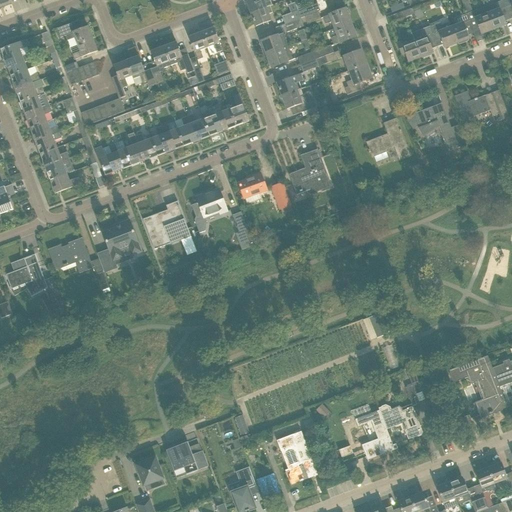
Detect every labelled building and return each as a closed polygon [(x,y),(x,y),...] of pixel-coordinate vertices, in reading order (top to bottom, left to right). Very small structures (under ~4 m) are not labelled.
[(269,0),(245,0),(251,13),(270,6),(272,5),(269,0)] [(325,1),(327,0),(315,0),(317,3),(298,10),(301,18),(318,12),(327,8),(325,1)] [(467,0),(460,0),(466,14),(467,14),(474,33),(479,31),(480,34),(493,29),(485,7),(472,12),(467,0)] [(503,0),(502,0),(498,0),(500,2),(485,7),(493,29),(506,25),(505,21),(511,19),(506,7),(503,0)] [(427,2),(422,5),(424,12),(430,9),(427,2)] [(268,15),(272,13),(270,6),(251,13),(256,27),(270,21),(268,15)] [(350,13),(349,10),(347,9),(345,9),(323,17),(325,25),(331,23),(333,29),(350,23),(348,15),(350,15),(350,13)] [(411,15),(412,13),(410,9),(403,12),(405,18),(411,15)] [(284,24),(301,18),(298,10),(281,16),(284,24)] [(318,12),(304,17),(307,24),(321,19),(318,12)] [(392,22),(405,18),(403,12),(390,16),(392,22)] [(457,24),(450,27),(457,43),(459,44),(463,43),(464,41),(465,40),(464,40),(469,38),(468,35),(474,33),(467,14),(466,14),(463,15),(455,18),(457,24)] [(303,26),(303,25),(301,18),(284,24),(287,32),(303,26)] [(88,27),(78,30),(75,22),(57,28),(60,38),(65,36),(67,41),(74,39),(76,45),(69,48),(77,45),(92,39),(88,27)] [(355,30),(353,30),(350,23),(333,29),(336,36),(330,38),(333,46),(356,37),(357,36),(358,34),(357,31),(355,30)] [(457,43),(450,26),(450,24),(441,27),(438,24),(430,28),(437,47),(443,45),(444,48),(457,43)] [(216,53),(222,51),(213,28),(201,33),(207,49),(214,46),(216,53)] [(432,49),(437,47),(430,28),(412,34),(414,41),(420,57),(421,57),(423,58),(427,56),(428,54),(433,52),(432,49)] [(52,45),(51,41),(47,32),(41,34),(46,47),(48,47),(52,45)] [(200,51),(207,49),(201,33),(189,37),(197,60),(202,58),(200,51)] [(271,38),(261,41),(266,55),(288,46),(283,33),(278,35),(271,38)] [(79,52),(72,55),(74,60),(88,55),(97,51),(92,39),(77,45),(79,52)] [(29,46),(27,40),(26,40),(0,50),(5,63),(22,56),(19,50),(29,46)] [(408,62),(420,57),(414,41),(403,45),(402,42),(397,44),(401,55),(404,54),(408,62)] [(188,54),(181,57),(176,42),(163,47),(171,66),(177,63),(181,72),(186,70),(187,74),(194,71),(193,71),(194,71),(188,54)] [(52,60),(57,58),(52,45),(48,47),(52,60)] [(271,68),(293,60),(288,46),(266,55),(271,68)] [(331,46),(317,51),(320,58),(325,56),(334,53),(331,46)] [(156,65),(150,67),(156,84),(163,81),(161,74),(165,72),(164,68),(171,66),(163,47),(151,52),(155,61),(156,65)] [(347,72),(366,65),(361,50),(342,57),(347,72)] [(334,53),(325,56),(327,63),(341,58),(339,51),(334,53)] [(300,66),(316,60),(313,52),(297,58),(300,66)] [(22,56),(5,63),(10,76),(27,70),(24,63),(32,60),(30,54),(22,56)] [(143,70),(142,66),(138,56),(126,61),(133,80),(140,78),(142,85),(147,83),(149,87),(156,84),(150,67),(143,70)] [(117,76),(112,78),(115,87),(120,99),(125,97),(122,88),(128,86),(135,84),(133,80),(126,61),(125,61),(124,58),(115,62),(116,65),(113,66),(116,72),(117,76)] [(318,65),(316,60),(300,66),(302,73),(319,67),(318,65)] [(66,73),(72,71),(77,69),(78,68),(76,63),(63,67),(66,73)] [(93,77),(98,75),(94,63),(88,65),(93,77)] [(87,79),(93,77),(88,65),(83,67),(87,79)] [(358,84),(371,79),(366,65),(347,72),(351,81),(346,83),(348,87),(344,88),(347,95),(361,90),(358,84)] [(217,76),(230,71),(228,66),(215,71),(217,76)] [(82,81),(87,79),(83,67),(78,69),(78,68),(77,69),(82,81)] [(198,84),(205,81),(200,68),(194,71),(193,71),(194,71),(198,84)] [(76,84),(82,81),(77,69),(72,71),(76,84)] [(27,70),(10,76),(15,89),(40,80),(37,73),(30,76),(27,70)] [(70,86),(76,84),(72,71),(66,73),(70,86)] [(298,83),(303,81),(300,74),(277,83),(282,96),(300,89),(298,83)] [(220,85),(233,81),(231,75),(218,80),(220,85)] [(40,80),(15,89),(20,102),(37,96),(34,89),(42,86),(40,80)] [(219,86),(220,85),(218,80),(205,85),(207,89),(219,84),(219,86)] [(194,94),(207,89),(205,85),(192,90),(194,94)] [(304,93),(303,96),(300,89),(282,96),(287,109),(299,105),(301,113),(315,107),(313,100),(313,97),(312,93),(308,92),(304,93)] [(181,99),(194,94),(192,90),(179,94),(181,99)] [(491,93),(471,101),(467,92),(454,97),(465,127),(476,123),(474,117),(490,111),(492,117),(498,114),(500,121),(509,118),(506,110),(506,111),(499,114),(491,93)] [(45,93),(37,96),(20,102),(25,115),(50,106),(45,93)] [(167,104),(181,99),(179,94),(165,99),(167,104)] [(249,121),(240,97),(239,95),(232,98),(235,106),(229,109),(236,126),(249,121)] [(119,113),(124,112),(119,99),(114,101),(119,113)] [(113,115),(119,113),(114,101),(109,103),(113,115)] [(108,117),(113,115),(109,103),(103,105),(108,117)] [(458,125),(451,128),(442,103),(441,104),(442,107),(436,109),(434,106),(413,114),(419,129),(423,136),(438,126),(448,152),(466,145),(458,125)] [(102,119),(108,117),(103,105),(98,107),(102,119)] [(229,109),(221,112),(219,105),(213,107),(222,131),(236,126),(229,109)] [(50,106),(25,115),(30,128),(47,122),(44,115),(52,112),(50,106)] [(97,121),(102,119),(98,107),(92,109),(97,121)] [(209,136),(222,131),(213,107),(208,109),(210,116),(203,119),(209,136)] [(91,123),(97,121),(92,109),(86,111),(91,123)] [(77,125),(81,124),(77,111),(72,112),(77,125)] [(85,125),(91,123),(86,111),(81,113),(85,125)] [(203,119),(195,121),(193,114),(187,117),(196,141),(209,136),(203,119)] [(183,146),(196,141),(187,117),(181,119),(184,126),(177,129),(183,146)] [(47,122),(30,128),(35,141),(59,132),(54,119),(47,122)] [(387,134),(366,142),(369,152),(372,158),(374,157),(376,163),(388,158),(386,153),(394,150),(398,161),(411,156),(400,128),(396,119),(383,124),(387,134)] [(177,129),(169,132),(166,125),(161,127),(170,151),(183,146),(177,129)] [(157,156),(170,151),(161,127),(155,129),(158,136),(150,139),(157,156)] [(59,132),(35,141),(40,155),(57,148),(54,141),(62,138),(59,132)] [(135,137),(134,134),(128,136),(132,146),(125,149),(131,166),(144,161),(135,137)] [(150,139),(143,142),(141,135),(135,137),(144,161),(157,156),(150,139)] [(125,149),(117,152),(115,144),(109,146),(112,154),(118,171),(131,166),(125,149)] [(118,171),(112,154),(109,146),(108,147),(111,154),(104,157),(101,147),(95,150),(105,176),(118,171)] [(57,148),(40,155),(45,168),(69,158),(67,152),(59,155),(57,148)] [(332,186),(321,158),(317,149),(300,156),(305,168),(289,175),(296,195),(310,190),(312,194),(332,186)] [(69,158),(45,168),(50,181),(66,174),(74,171),(72,164),(69,158)] [(94,179),(101,177),(96,163),(92,165),(89,166),(94,179)] [(424,180),(423,179),(418,164),(411,167),(417,183),(424,180)] [(66,174),(50,181),(55,194),(81,184),(78,178),(69,181),(66,174)] [(267,192),(264,184),(260,174),(253,177),(253,178),(238,184),(244,200),(267,192)] [(283,183),(270,188),(278,211),(280,210),(290,206),(292,206),(283,183)] [(0,214),(12,209),(4,187),(0,188),(0,214)] [(228,213),(222,199),(219,190),(196,198),(198,203),(191,205),(195,215),(197,229),(199,233),(204,232),(206,223),(204,220),(218,214),(219,217),(228,213)] [(158,214),(143,220),(154,250),(181,240),(181,241),(191,237),(177,201),(166,206),(169,214),(164,216),(164,215),(163,215),(163,214),(162,214),(161,214),(161,213),(160,213),(159,213),(159,214),(158,214)] [(337,204),(330,206),(333,213),(339,210),(337,204)] [(253,247),(251,241),(240,213),(233,216),(239,233),(236,234),(242,251),(253,247)] [(131,255),(141,252),(129,220),(120,224),(121,226),(102,233),(109,250),(97,255),(103,271),(104,272),(116,268),(113,261),(123,258),(120,252),(129,249),(131,255)] [(93,268),(91,262),(82,238),(68,243),(68,245),(61,248),(60,245),(48,250),(55,270),(75,263),(79,274),(93,268)] [(47,289),(38,264),(35,255),(17,261),(18,270),(6,275),(11,289),(25,285),(32,297),(47,289)] [(109,288),(104,272),(103,271),(95,274),(102,291),(109,288)] [(54,321),(66,317),(59,295),(51,297),(55,310),(51,312),(54,321)] [(8,302),(0,304),(0,316),(1,319),(8,316),(12,314),(8,302)] [(377,338),(388,333),(380,313),(369,318),(377,338)] [(489,361),(489,362),(487,356),(477,360),(479,367),(460,374),(457,367),(448,371),(453,383),(468,378),(470,384),(476,382),(483,399),(474,403),(480,418),(507,408),(505,403),(499,386),(492,369),(492,368),(489,361)] [(492,368),(492,369),(499,386),(511,381),(511,361),(510,362),(509,360),(502,362),(503,365),(492,368)] [(415,394),(422,392),(416,376),(409,379),(412,385),(415,394)] [(415,394),(412,385),(405,388),(411,405),(418,402),(415,394)] [(390,410),(389,408),(385,406),(378,408),(379,411),(386,429),(402,423),(409,440),(423,434),(413,407),(411,408),(411,407),(408,408),(408,409),(402,411),(400,407),(399,406),(390,410)] [(355,420),(357,427),(370,422),(377,439),(361,446),(364,451),(367,460),(394,450),(392,445),(386,429),(379,411),(355,420)] [(241,434),(248,431),(242,415),(235,418),(241,434)] [(290,485),(317,475),(301,431),(276,441),(287,469),(285,470),(290,485)] [(186,475),(208,466),(202,451),(192,455),(187,442),(166,450),(174,471),(184,467),(186,475)] [(163,478),(162,476),(155,458),(149,460),(147,459),(142,461),(142,463),(136,465),(143,486),(144,486),(146,491),(151,489),(149,484),(163,478)] [(487,465),(488,468),(495,488),(494,484),(501,482),(502,486),(510,483),(507,478),(506,478),(499,460),(487,465)] [(231,493),(238,511),(243,511),(245,511),(249,510),(248,507),(253,505),(247,489),(256,486),(249,467),(248,467),(249,469),(237,473),(243,489),(231,493)] [(494,490),(495,488),(488,468),(475,472),(480,484),(483,493),(488,491),(490,492),(494,490)] [(273,470),(256,477),(263,495),(280,489),(273,470)] [(462,478),(449,482),(455,498),(462,496),(464,502),(470,500),(466,490),(466,489),(465,487),(462,478)] [(442,485),(436,487),(444,508),(450,506),(451,508),(458,506),(455,498),(449,482),(442,485)] [(423,492),(410,497),(415,511),(418,511),(423,510),(423,511),(438,511),(436,505),(435,505),(429,508),(425,499),(423,492)] [(483,510),(488,508),(483,496),(477,498),(481,510),(483,510)] [(400,508),(393,511),(415,511),(410,497),(397,502),(400,508)] [(475,511),(477,511),(481,510),(477,498),(471,501),(475,511)] [(138,511),(154,511),(150,500),(136,505),(138,511)] [(500,511),(508,511),(505,502),(501,503),(501,504),(498,505),(500,511)]
